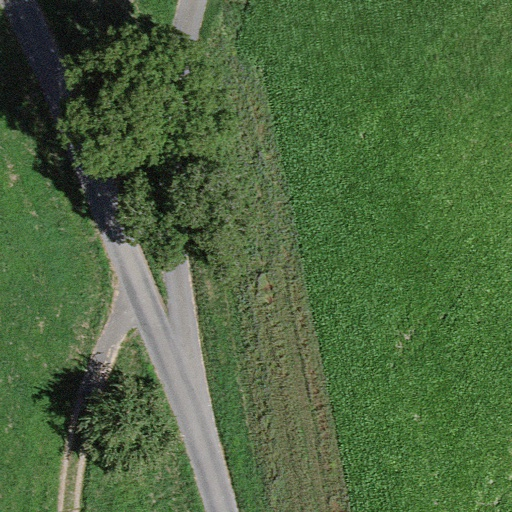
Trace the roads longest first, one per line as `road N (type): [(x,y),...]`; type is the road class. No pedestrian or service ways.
road 1 (residential): [(19,0),(178,372),(216,511)]
road 2 (track): [(75,511),(84,415),(115,328),(139,288)]
